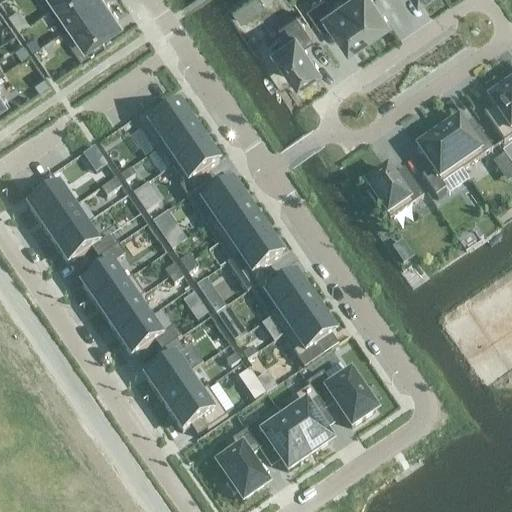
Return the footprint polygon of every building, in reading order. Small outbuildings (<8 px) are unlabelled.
[(46,0),(47,0),(52,8),(64,0),(46,0)] [(64,0),(52,8),(48,11),(62,32),(70,26),(105,2),(104,0),(64,0)] [(318,0),(315,2),(305,10),(319,30),(327,24),(346,52),(368,37),(342,0),(336,0),(328,6),(323,0),(318,0)] [(342,0),(368,37),(390,21),(375,0),(342,0)] [(78,36),(69,43),(81,61),(104,46),(98,35),(119,21),(117,19),(112,11),(105,2),(70,26),(78,36)] [(269,44),(271,46),(268,48),(295,87),(321,69),(305,45),(312,40),(295,15),(277,27),(282,35),(269,44)] [(25,41),(32,51),(39,47),(32,36),(25,41)] [(28,54),(21,44),(14,49),(21,59),(28,54)] [(44,77),(33,84),(38,91),(48,84),(44,77)] [(484,102),(490,111),(482,117),(502,145),(511,138),(511,94),(507,86),(484,102)] [(153,110),(133,123),(155,155),(159,153),(157,150),(191,127),(178,107),(160,120),(153,110)] [(477,132),(469,138),(457,120),(435,136),(461,172),(491,152),(477,132)] [(191,127),(157,150),(159,153),(170,169),(204,146),(191,127)] [(435,136),(413,151),(429,173),(420,179),(434,199),(443,192),(440,187),(461,172),(435,136)] [(204,146),(170,169),(183,188),(179,190),(186,201),(206,188),(200,178),(218,166),(204,146)] [(388,169),(362,187),(387,222),(412,204),(421,198),(403,172),(394,178),(388,169)] [(130,172),(120,179),(124,185),(134,179),(130,172)] [(37,203),(27,210),(41,229),(71,209),(50,180),(31,193),(37,203)] [(115,182),(100,192),(106,201),(121,190),(115,182)] [(206,188),(186,201),(206,229),(244,204),(231,185),(228,188),(213,198),(206,188)] [(146,188),(132,197),(145,216),(158,207),(146,188)] [(244,204),(206,229),(218,248),(256,222),(244,204)] [(71,209),(41,229),(54,249),(84,228),(83,227),(71,209)] [(165,217),(152,226),(171,254),(184,245),(165,217)] [(256,222),(218,248),(230,265),(231,266),(268,240),(256,222)] [(84,228),(54,249),(67,268),(90,252),(97,262),(117,249),(110,238),(101,245),(88,226),(84,229),(84,228)] [(230,265),(226,268),(246,297),(250,294),(265,283),(259,273),(281,258),(268,240),(231,266),(230,265)] [(101,274),(81,288),(93,306),(123,286),(111,268),(124,259),(117,249),(97,262),(94,264),(101,274)] [(189,258),(179,265),(183,271),(193,265),(189,258)] [(188,278),(198,271),(193,265),(183,271),(188,278)] [(174,268),(164,275),(168,282),(178,275),(174,268)] [(173,288),(183,281),(178,275),(168,282),(173,288)] [(265,283),(250,294),(270,323),(308,297),(294,278),(276,290),(269,280),(265,283)] [(123,286),(93,306),(106,324),(140,301),(140,302),(144,299),(131,280),(123,286)] [(215,318),(225,311),(215,297),(205,303),(215,318)] [(308,297),(270,323),(283,343),(321,317),(308,297)] [(140,301),(106,324),(118,343),(152,320),(140,302),(140,301)] [(196,324),(207,317),(202,310),(191,318),(196,324)] [(225,311),(215,318),(235,346),(244,340),(225,311)] [(321,317),(283,343),(303,372),(323,358),(316,348),(331,338),(334,336),(321,317)] [(152,320),(118,343),(131,361),(154,345),(160,355),(176,344),(180,341),(173,331),(164,337),(152,320)] [(163,368),(144,381),(157,399),(190,376),(178,358),(183,355),(176,344),(160,355),(156,357),(163,368)] [(252,351),(242,357),(246,364),(256,357),(252,351)] [(235,358),(225,364),(230,371),(240,364),(235,358)] [(249,373),(237,381),(244,390),(256,383),(249,373)] [(321,376),(306,387),(308,391),(322,411),(332,404),(335,407),(351,431),(375,415),(369,406),(372,403),(365,392),(361,395),(347,374),(328,386),(321,376)] [(190,376),(157,399),(169,417),(203,394),(190,376)] [(203,394),(169,417),(182,436),(200,423),(206,433),(226,420),(206,391),(203,394)] [(294,409),(280,419),(282,423),(283,423),(309,460),(330,445),(323,435),(314,421),(324,414),(322,411),(308,391),(290,403),(294,409)] [(263,422),(244,435),(258,455),(258,454),(269,447),(280,465),(287,475),(309,460),(283,423),(282,423),(271,431),(270,432),(263,422)] [(232,458),(217,468),(229,485),(225,488),(233,499),(236,496),(242,505),(266,489),(248,462),(258,455),(244,435),(225,448),(232,458)]
